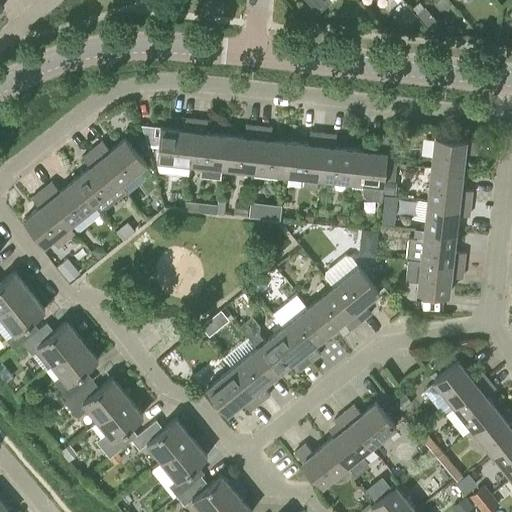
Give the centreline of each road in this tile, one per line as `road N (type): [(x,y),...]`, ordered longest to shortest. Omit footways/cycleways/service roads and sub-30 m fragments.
road 1 (residential): [(0,178),(103,97),(162,79),(511,119)]
road 2 (residential): [(0,206),(67,296),(114,311),(241,462)]
road 3 (residential): [(241,462),(381,341),(489,321)]
road 4 (tertiary): [(251,50),(511,79)]
road 5 (tertiary): [(0,89),(65,57),(112,48),(251,50)]
road 6 (residential): [(489,321),(511,132)]
